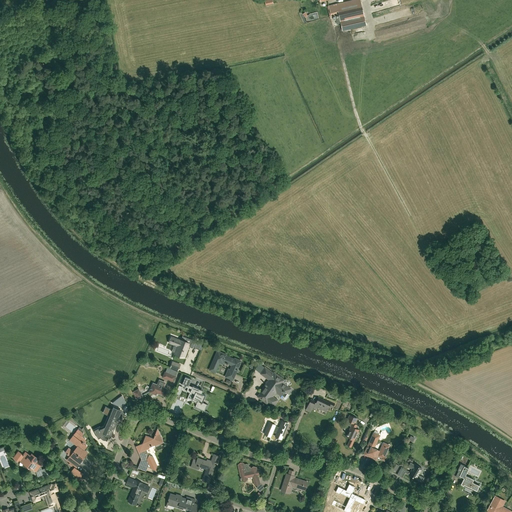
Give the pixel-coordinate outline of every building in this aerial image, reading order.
[(329,6),(327,6),(330,16),(332,16),(335,15),(337,24),(341,23),(343,30),(366,25),(364,18),(360,0),(352,0),(329,5),(329,6)] [(381,10),(411,2),(410,0),(391,0),(379,3),(381,10)] [(171,337),(169,342),(172,343),(177,345),(174,353),(183,357),(188,345),(197,348),(199,342),(192,339),(186,337),(184,341),(180,339),(180,340),(174,338),(171,337)] [(237,368),(240,361),(235,358),(234,359),(226,355),(226,354),(217,351),(209,370),(214,372),(216,368),(219,362),(222,363),(223,361),(225,362),(225,363),(227,363),(232,365),(230,370),(228,369),(225,376),(232,380),(237,368)] [(170,368),(176,370),(178,370),(180,364),(175,363),(173,361),(170,368)] [(287,393),(290,389),(281,382),(283,380),(277,376),(276,378),(272,376),(274,374),(265,367),(260,373),(267,378),(268,379),(264,384),(265,385),(257,396),(266,403),(267,402),(272,406),(277,400),(271,396),(275,391),(281,396),(280,397),(284,399),(285,399),(289,395),(287,393)] [(176,376),(169,373),(165,372),(162,377),(173,382),(176,376)] [(203,390),(202,390),(192,386),(189,385),(191,379),(185,376),(182,385),(188,387),(186,391),(194,394),(192,401),(197,403),(195,406),(195,407),(204,411),(207,405),(207,404),(202,402),(202,401),(204,396),(205,396),(205,395),(201,394),(203,390)] [(151,389),(150,392),(155,394),(156,392),(164,396),(167,389),(162,387),(164,382),(159,380),(157,384),(153,383),(150,389),(151,389)] [(139,389),(133,392),(137,399),(142,396),(139,389)] [(310,399),(308,405),(306,410),(310,412),(312,407),(316,409),(316,407),(326,411),(328,406),(332,407),(334,403),(318,396),(316,402),(310,399)] [(176,398),(171,411),(180,414),(185,402),(176,398)] [(94,431),(94,429),(93,430),(98,439),(98,438),(100,437),(101,438),(107,441),(108,437),(112,429),(110,429),(112,424),(113,425),(119,412),(112,409),(105,426),(105,427),(100,429),(99,428),(94,431)] [(346,421),(352,423),(346,437),(350,439),(347,445),(351,447),(358,430),(354,428),(356,425),(355,424),(358,418),(350,415),(346,421)] [(282,439),(288,423),(281,421),(279,428),(275,426),(275,425),(269,422),(264,434),(271,437),(273,431),(277,432),(275,436),(282,439)] [(80,463),(80,464),(81,464),(82,463),(83,462),(82,461),(88,453),(84,450),(87,446),(84,444),(86,442),(84,441),(86,439),(82,436),(84,434),(80,431),(76,437),(74,435),(70,440),(78,446),(67,460),(70,462),(70,464),(70,465),(71,466),(72,465),(73,465),(77,467),(80,463)] [(144,442),(141,443),(142,445),(136,447),(139,453),(142,460),(140,464),(139,464),(155,470),(157,466),(153,457),(149,455),(148,455),(146,450),(148,449),(149,446),(154,444),(156,445),(163,442),(158,431),(156,431),(153,438),(147,436),(145,437),(143,441),(144,442)] [(375,431),(364,454),(376,459),(377,455),(381,457),(380,459),(384,461),(386,457),(384,456),(388,448),(382,445),(380,450),(374,448),(380,435),(377,434),(378,432),(375,431)] [(31,453),(30,455),(25,452),(23,454),(20,452),(20,453),(18,451),(13,458),(18,461),(19,459),(23,462),(23,467),(27,469),(29,467),(36,472),(40,466),(39,465),(40,465),(40,464),(39,463),(39,462),(38,462),(37,462),(36,462),(36,463),(35,463),(38,459),(31,453)] [(217,463),(219,457),(213,455),(211,461),(208,460),(207,462),(198,459),(197,461),(194,459),(192,467),(197,469),(198,467),(199,467),(199,466),(207,469),(203,480),(208,482),(215,462),(217,463)] [(246,464),(244,464),(244,463),(240,462),(238,465),(241,481),(245,482),(247,479),(247,478),(252,477),(254,485),(257,485),(260,483),(258,475),(259,475),(258,469),(257,469),(256,467),(253,466),(251,468),(250,466),(249,467),(248,464),(246,464)] [(422,482),(424,478),(418,474),(422,468),(414,464),(414,465),(410,463),(408,467),(412,469),(410,472),(401,467),(397,474),(402,477),(405,473),(422,482)] [(460,476),(464,478),(461,484),(476,491),(479,485),(472,482),(473,479),(465,475),(468,468),(464,466),(465,466),(460,464),(457,470),(458,470),(455,476),(459,478),(460,476)] [(45,477),(51,475),(47,468),(42,469),(45,477)] [(304,490),(307,482),(294,478),(294,477),(286,474),(281,490),(289,493),(291,486),(304,490)] [(128,501),(130,502),(129,503),(130,504),(133,505),(134,505),(134,504),(136,504),(140,495),(137,494),(139,488),(147,491),(149,487),(141,483),(142,483),(137,480),(136,481),(128,478),(126,483),(134,486),(128,501)] [(52,506),(55,504),(57,504),(58,508),(59,507),(53,491),(57,489),(55,484),(51,486),(51,485),(30,492),(33,502),(40,500),(38,496),(44,494),(47,502),(50,501),(52,506)] [(338,486),(335,492),(339,494),(340,493),(350,498),(343,510),(346,511),(350,511),(352,508),(351,508),(355,500),(363,504),(365,499),(356,495),(356,494),(353,493),(352,493),(355,487),(349,484),(346,490),(338,486)] [(186,499),(181,498),(178,497),(178,496),(170,494),(167,503),(174,506),(174,507),(178,508),(179,505),(186,508),(186,509),(190,510),(188,511),(195,511),(198,505),(194,503),(195,499),(187,497),(186,499)] [(511,511),(501,505),(502,505),(505,500),(496,496),(488,511),(489,511),(511,511)]
